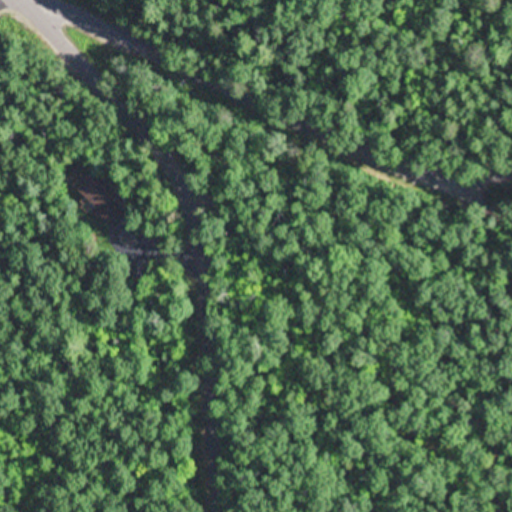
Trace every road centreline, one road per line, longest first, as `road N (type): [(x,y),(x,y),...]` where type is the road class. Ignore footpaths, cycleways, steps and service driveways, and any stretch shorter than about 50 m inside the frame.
road 1 (residential): [(219,511),(208,289),(191,197),(163,151),(23,0)]
road 2 (residential): [(33,0),(393,165),(439,176),(511,173)]
